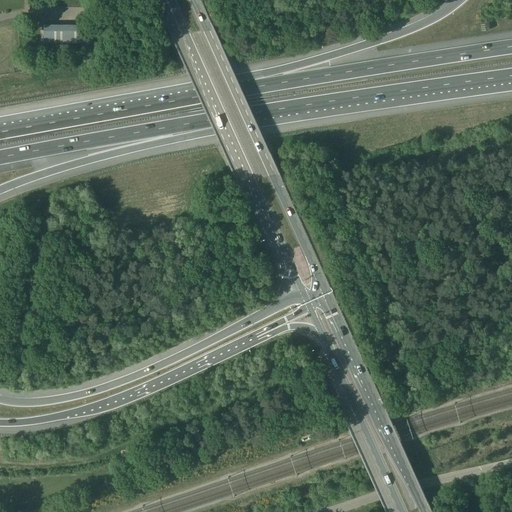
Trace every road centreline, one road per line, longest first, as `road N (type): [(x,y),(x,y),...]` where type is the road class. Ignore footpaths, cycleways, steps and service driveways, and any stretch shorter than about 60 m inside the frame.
road 1 (primary): [(171,0),(304,297)]
road 2 (motorway): [(304,297),(113,384),(63,398),(0,398)]
road 3 (primary): [(325,293),(194,0)]
road 4 (motorway): [(0,424),(106,401),(285,319)]
road 5 (motorway): [(237,116),(511,76)]
road 6 (motorway): [(511,48),(253,86)]
road 7 (motorway): [(253,86),(0,133)]
road 8 (motorway): [(0,190),(237,116)]
road 9 (motorway): [(0,158),(237,116)]
road 10 (primary): [(426,511),(325,293)]
road 11 (motorway): [(460,0),(418,26),(253,86)]
road 12 (primary): [(324,336),(403,511)]
road 13 (unclassified): [(329,511),(511,462)]
